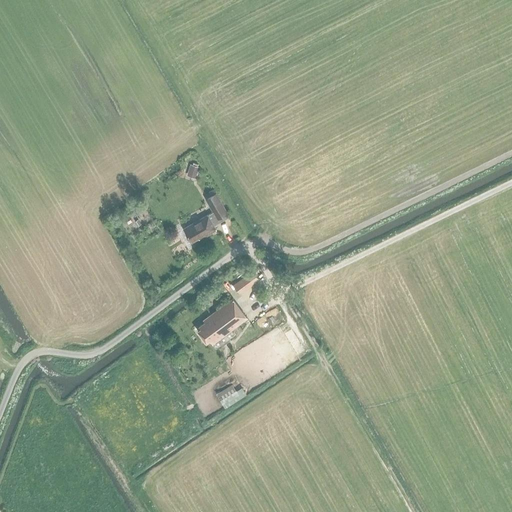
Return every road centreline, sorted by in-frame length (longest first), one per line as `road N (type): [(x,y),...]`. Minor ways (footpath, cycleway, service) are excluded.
road 1 (unclassified): [(0,414),(26,358),(102,350),(248,246),(279,294),(511,182)]
road 2 (track): [(511,153),(308,250),(248,246)]
